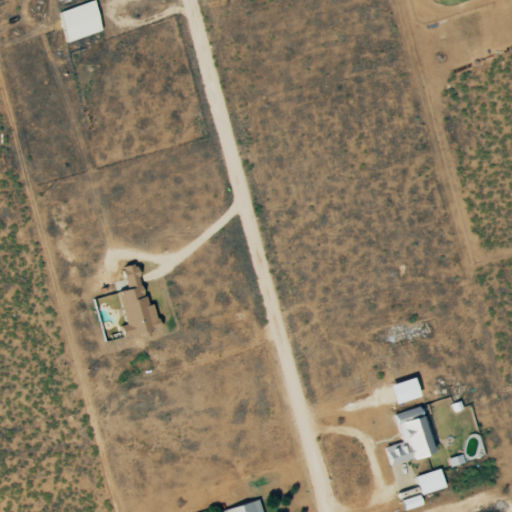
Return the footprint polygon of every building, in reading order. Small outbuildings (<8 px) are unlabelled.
[(58,11),(65,41),(100,32),(92,2),(58,11)] [(157,328),(152,303),(143,305),(134,263),(119,266),(124,289),(116,291),(123,325),(119,326),(121,336),(157,328)] [(431,452),(417,406),(392,414),(400,441),(383,447),(389,465),(431,452)] [(443,487),(437,468),(414,476),(420,495),(443,487)] [(421,505),(418,495),(400,500),(403,510),(421,505)] [(220,509),(220,511),(260,511),(258,500),(220,509)]
